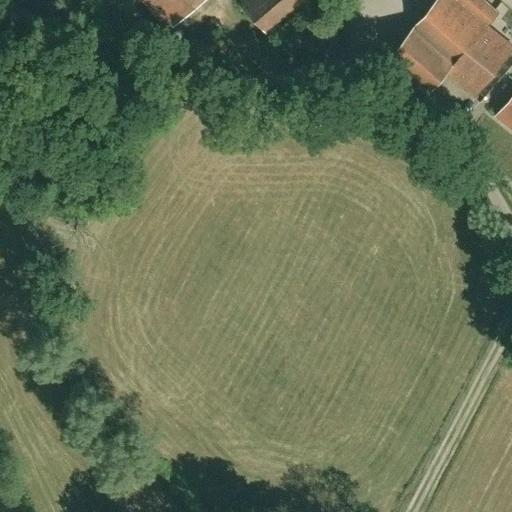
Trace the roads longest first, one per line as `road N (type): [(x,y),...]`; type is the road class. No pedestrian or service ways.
road 1 (unclassified): [(511,226),(452,124),(375,67),(249,82),(208,78),(0,12)]
road 2 (track): [(511,311),(414,511)]
